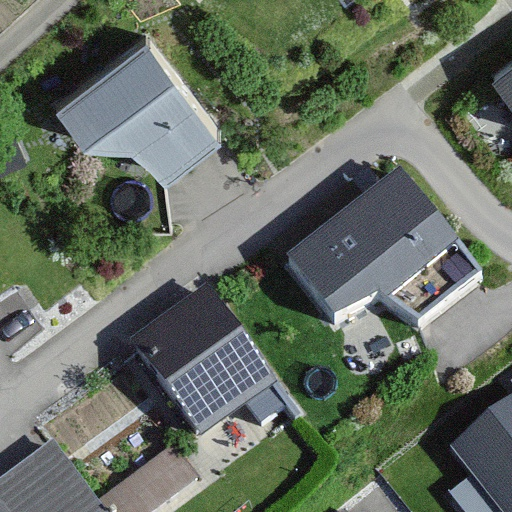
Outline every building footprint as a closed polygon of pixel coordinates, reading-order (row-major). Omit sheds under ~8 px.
[(146,25),(59,96),(86,130),(136,130),(163,163),(220,116),(146,25)] [(511,48),(488,67),(511,97),(511,48)] [(8,118),(0,121),(0,167),(26,156),(8,118)] [(402,164),(279,253),(333,326),(377,293),(418,319),(481,272),(402,164)] [(204,290),(127,344),(198,442),(274,388),(204,290)] [(511,511),(511,397),(452,444),(505,511),(511,511)] [(0,511),(158,511),(191,488),(168,457),(103,504),(57,440),(0,480),(0,511)]
